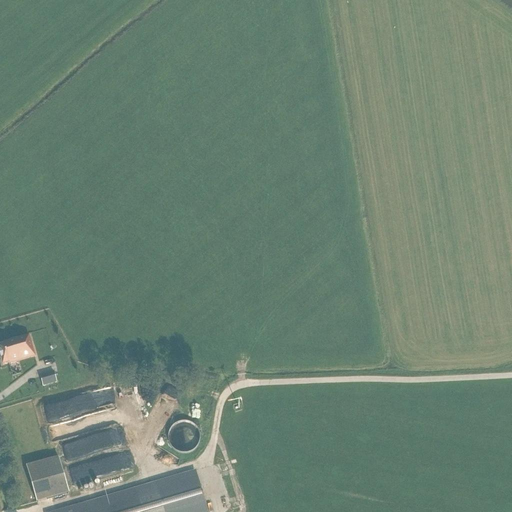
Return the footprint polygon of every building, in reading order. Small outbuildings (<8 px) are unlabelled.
[(4,344),(0,345),(0,356),(3,365),(9,364),(34,357),(29,337),(3,344),(4,344)] [(54,373),(40,377),(43,387),(56,383),(54,373)] [(179,442),(193,449),(202,431),(188,424),(179,442)] [(92,458),(93,476),(103,475),(102,457),(92,458)] [(59,458),(27,466),(36,502),(68,494),(59,458)] [(207,511),(195,471),(56,511),(207,511)]
